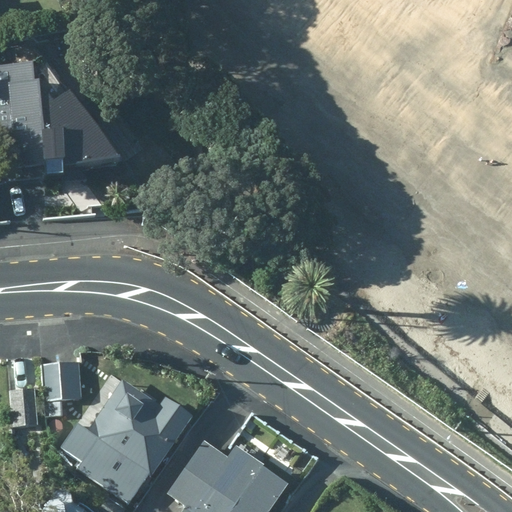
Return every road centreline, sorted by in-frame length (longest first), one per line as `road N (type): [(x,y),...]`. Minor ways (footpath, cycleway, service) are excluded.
road 1 (secondary): [(0,275),(82,268),(138,275),(189,294),(501,511)]
road 2 (secondary): [(444,511),(222,355),(139,312),(86,301),(0,307)]
